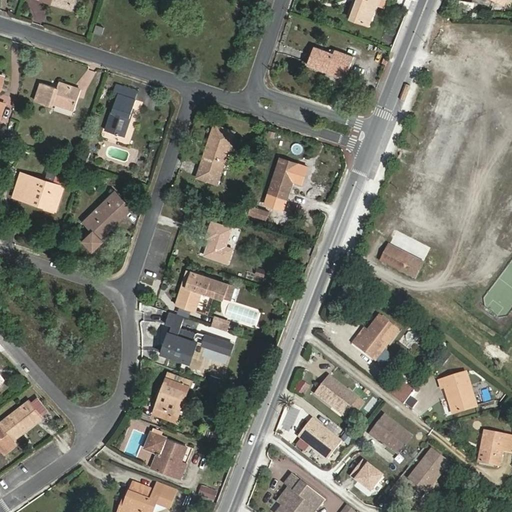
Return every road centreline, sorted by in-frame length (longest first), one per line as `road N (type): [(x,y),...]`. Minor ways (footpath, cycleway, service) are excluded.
road 1 (unclassified): [(369,150),(228,511)]
road 2 (residential): [(126,294),(192,88)]
road 3 (residential): [(0,23),(192,88)]
road 4 (residential): [(97,434),(127,378),(126,294)]
road 5 (unclassified): [(427,0),(376,131)]
road 6 (residential): [(97,434),(0,333)]
road 7 (residential): [(126,294),(0,250)]
road 8 (residential): [(244,106),(369,150)]
road 9 (residential): [(376,131),(251,87)]
road 10 (residential): [(0,508),(97,434)]
